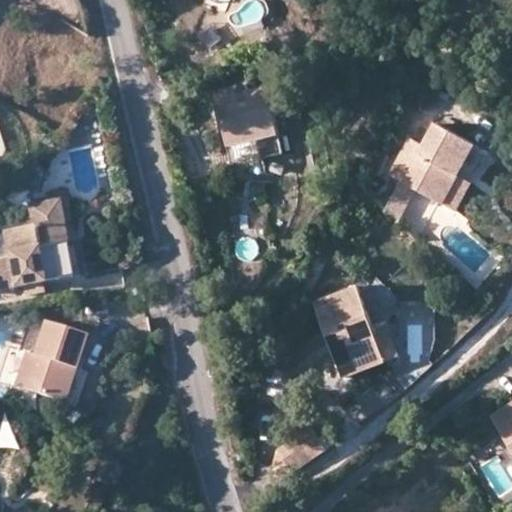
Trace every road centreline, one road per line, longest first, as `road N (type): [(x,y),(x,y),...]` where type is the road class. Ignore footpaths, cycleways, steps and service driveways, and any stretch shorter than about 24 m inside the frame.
road 1 (residential): [(114,0),(227,511)]
road 2 (unknown): [(511,355),(323,511)]
